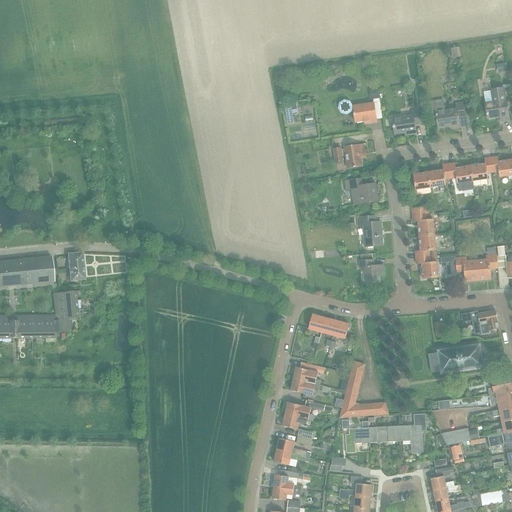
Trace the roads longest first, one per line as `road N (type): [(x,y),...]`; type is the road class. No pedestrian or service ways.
road 1 (residential): [(511,136),(394,157),(404,306)]
road 2 (residential): [(249,511),(296,294)]
road 3 (residential): [(296,294),(137,250)]
road 4 (residential): [(404,306),(495,297),(505,303),(511,334)]
